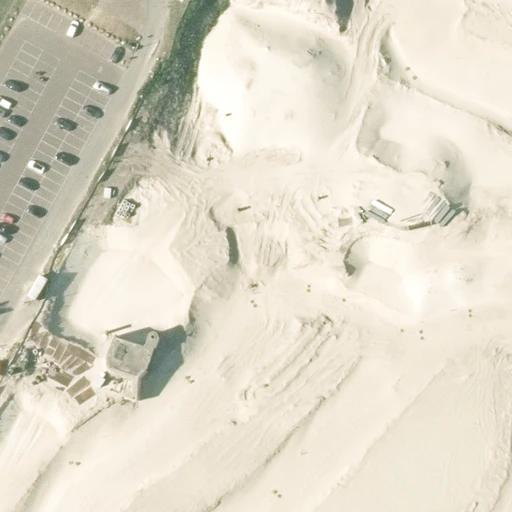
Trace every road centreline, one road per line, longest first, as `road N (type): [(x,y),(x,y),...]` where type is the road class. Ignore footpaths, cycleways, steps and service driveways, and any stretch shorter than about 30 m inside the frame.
road 1 (unknown): [(104,326),(179,189),(237,180),(296,189),(314,181),(346,141),(412,0)]
road 2 (unclassified): [(0,330),(151,55)]
road 3 (unknown): [(295,511),(86,423),(75,384),(84,356)]
